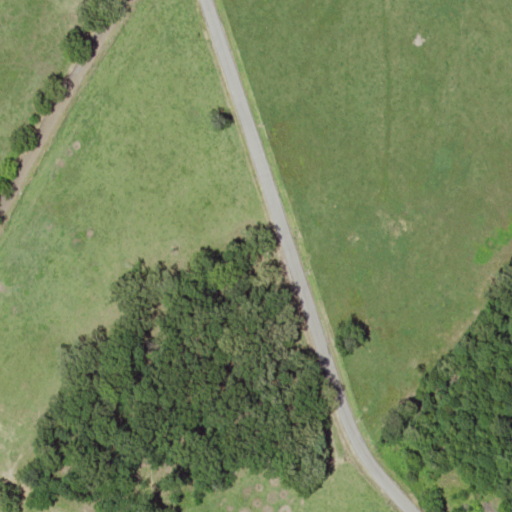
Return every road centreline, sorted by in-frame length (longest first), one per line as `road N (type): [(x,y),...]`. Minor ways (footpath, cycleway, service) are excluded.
road 1 (residential): [(409,511),(365,464),(350,432),(203,0)]
road 2 (residential): [(0,205),(122,0)]
